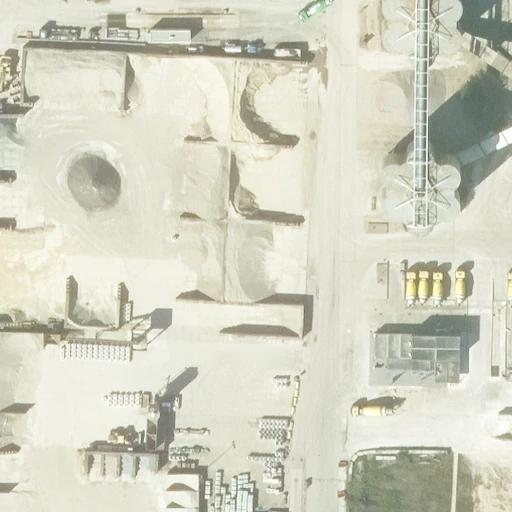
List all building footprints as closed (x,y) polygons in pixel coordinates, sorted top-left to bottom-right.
[(454,40),(456,39),(457,38),(458,37),(459,35),(460,34),(461,32),(461,31),(461,29),(462,27),(461,26),(461,25),(461,23),(460,21),(458,19),(457,17),(456,16),(456,10),(457,8),(458,7),(460,5),(461,3),(461,1),(461,0),(381,0),(382,0),(382,2),(383,4),(385,6),(386,7),(387,8),(387,15),(386,17),(384,18),(383,19),(382,21),(382,23),(381,25),(381,27),(381,28),(382,31),(383,34),(384,35),(385,37),(387,39),(390,40),(391,41),(394,41),(397,41),(399,41),(401,40),(407,44),(407,45),(407,46),(408,47),(408,49),(410,51),(412,53),(414,55),(416,56),(417,56),(420,57),(422,57),(425,56),(427,56),(428,55),(430,54),(432,52),(433,49),(434,47),(435,45),(435,44),(441,41),(443,41),(445,42),(447,42),(449,42),(451,42),(453,41),(454,40)] [(152,36),(190,37),(190,28),(152,27),(152,36)] [(460,166),(460,164),(460,162),(459,160),(458,159),(457,157),(455,155),(454,154),(452,153),(450,152),(448,152),(446,151),(444,151),(443,152),(440,153),(434,149),(434,148),(433,146),(433,144),(432,143),(431,141),(429,139),(427,138),(425,137),(423,136),(420,136),(419,136),(417,136),(414,137),(412,138),(411,139),(409,140),(408,142),(407,143),(407,145),(406,147),(406,149),(400,152),(397,151),(395,151),(392,151),(389,151),(387,153),(385,154),(383,156),(382,157),(382,158),(381,160),(380,162),(380,164),(380,167),(381,170),(382,172),(384,174),(386,176),(385,183),(384,184),(383,186),(382,187),(381,189),(380,190),(380,192),(379,195),(380,197),(380,199),(381,201),(382,202),(382,203),(383,204),(384,205),(385,206),(387,207),(389,208),(391,208),(393,209),(396,208),(399,208),(405,211),(405,213),(406,215),(407,217),(408,219),(409,220),(411,222),(413,223),(415,224),(418,224),(419,224),(421,224),(423,224),(425,223),(426,222),(428,221),(430,219),(431,219),(432,217),(432,215),(433,214),(433,212),(439,208),(442,209),(445,210),(448,209),(450,209),(453,208),(455,206),(456,205),(458,203),(459,201),(459,200),(459,199),(460,197),(460,196),(460,195),(460,193),(459,191),(459,190),(458,188),(456,186),(454,184),(454,177),(455,176),(457,175),(458,173),(459,171),(459,170),(460,168),(460,166)] [(274,301),(273,333),(304,334),(305,302),(274,301)] [(471,377),(471,333),(369,332),(369,376),(471,377)]
